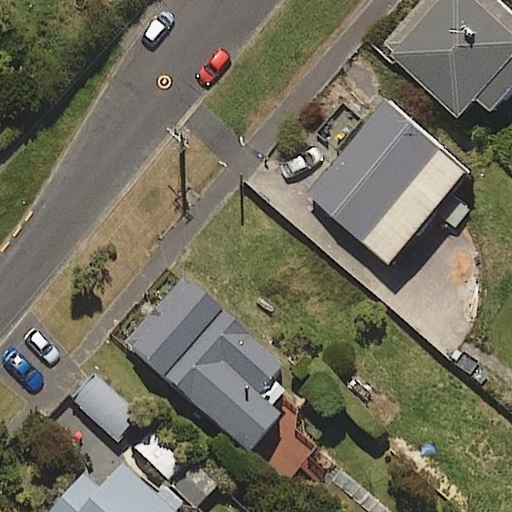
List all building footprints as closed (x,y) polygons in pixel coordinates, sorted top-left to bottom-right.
[(511,5),(505,0),(418,0),(384,40),(459,105),(476,85),(498,105),(511,88),(511,5)] [(470,163),(388,97),(309,194),(391,260),(470,163)] [(278,359),(182,272),(123,338),(244,448),(278,410),(252,387),(278,359)] [(135,412),(94,373),(71,397),(113,436),(135,412)] [(163,475),(184,453),(151,423),(131,445),(163,475)] [(159,494),(117,457),(94,484),(79,471),(42,511),(186,511),(162,490),(159,494)]
